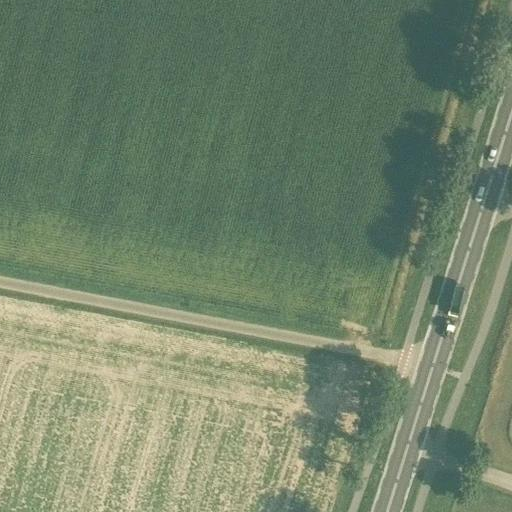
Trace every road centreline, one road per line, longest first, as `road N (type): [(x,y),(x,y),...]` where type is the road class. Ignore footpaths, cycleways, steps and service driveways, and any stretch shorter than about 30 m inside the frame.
road 1 (unclassified): [(431,366),(0,283)]
road 2 (primary): [(431,366),(511,115)]
road 3 (primary): [(386,511),(431,366)]
